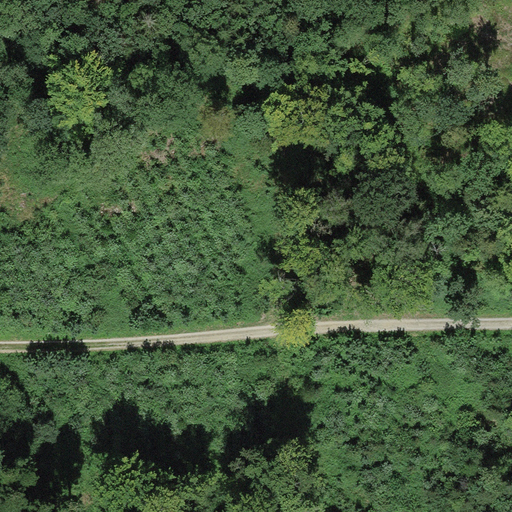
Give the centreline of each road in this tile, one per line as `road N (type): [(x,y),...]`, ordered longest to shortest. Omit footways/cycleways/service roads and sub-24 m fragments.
road 1 (track): [(0,344),(511,325)]
road 2 (track): [(282,330),(287,511)]
